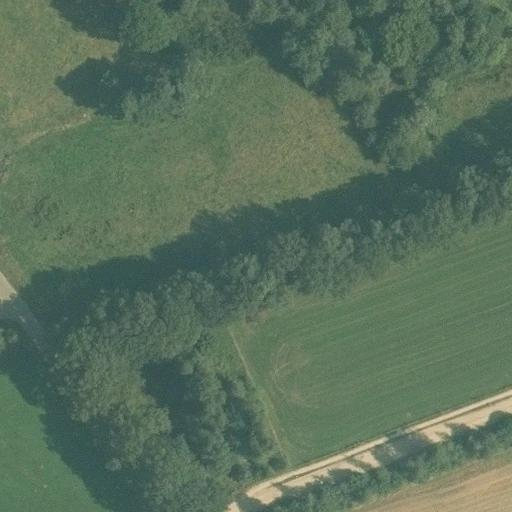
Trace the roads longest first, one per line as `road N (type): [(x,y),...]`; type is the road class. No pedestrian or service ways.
road 1 (track): [(234,511),(511,408)]
road 2 (unclassified): [(173,511),(0,276)]
